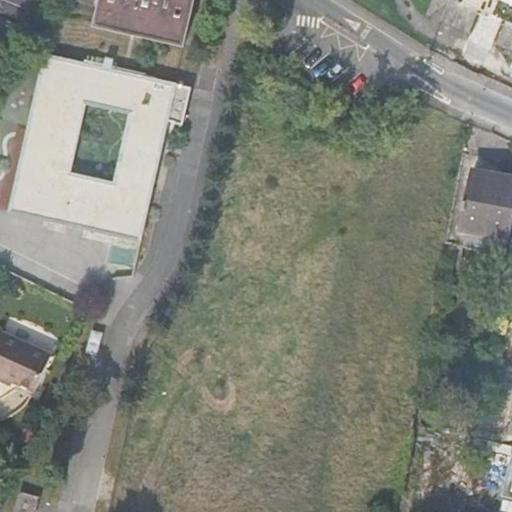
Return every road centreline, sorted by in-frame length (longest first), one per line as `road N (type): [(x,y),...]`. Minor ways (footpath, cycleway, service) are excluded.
road 1 (unclassified): [(399,57),(370,73),(309,33),(303,0)]
road 2 (secondary): [(511,122),(399,57)]
